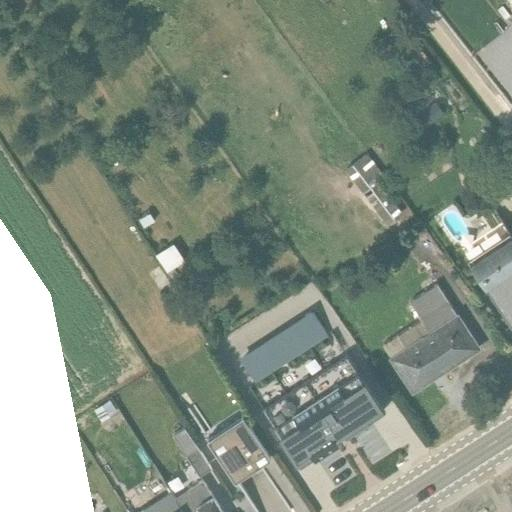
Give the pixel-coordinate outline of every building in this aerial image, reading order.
[(471,108),(461,95),(451,103),(461,116),(471,108)] [(384,179),(366,154),(344,171),(386,225),(387,226),(402,214),(379,184),(385,179),(384,179)] [(467,262),(511,327),(511,326),(511,237),(509,234),(467,262)] [(167,269),(186,261),(178,243),(159,251),(167,269)] [(382,344),(412,391),(478,350),(437,284),(408,302),(420,320),(382,344)] [(327,336),(311,311),(238,358),(254,384),(327,336)] [(344,436),(383,411),(344,352),(262,408),(299,465),(338,440),(335,436),(341,432),(344,436)] [(208,439),(234,481),(270,458),(242,417),(208,439)] [(210,469),(196,448),(184,456),(198,477),(210,469)] [(221,511),(202,480),(176,499),(183,511),(221,511)] [(183,511),(176,499),(154,511),(183,511)]
